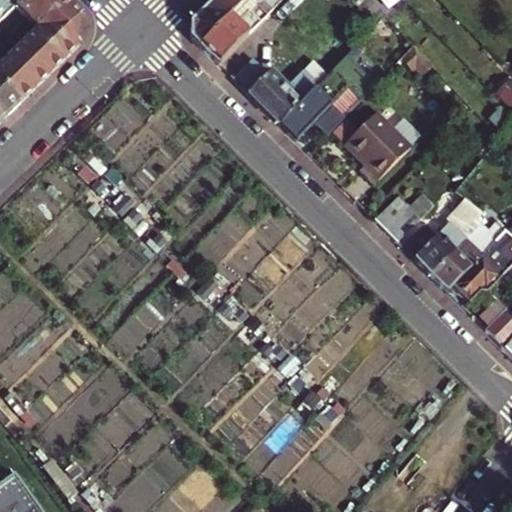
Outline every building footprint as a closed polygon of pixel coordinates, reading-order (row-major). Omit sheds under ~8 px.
[(0,0),(0,23),(16,8),(23,0),(0,0)] [(80,47),(77,44),(78,19),(81,16),(64,0),(56,0),(32,25),(37,30),(12,56),(41,85),(80,47)] [(23,0),(16,8),(32,25),(56,0),(23,0)] [(191,40),(201,49),(249,0),(217,0),(191,25),(191,40)] [(249,0),(201,49),(219,67),(273,12),(260,0),(249,0)] [(351,0),(378,27),(386,19),(367,0),(351,0)] [(402,63),(415,50),(386,19),(378,27),(367,38),(396,69),(402,63)] [(424,78),(433,69),(415,50),(402,63),(413,74),(416,70),(424,78)] [(0,83),(21,105),(41,85),(12,56),(0,67),(0,83)] [(253,61),(233,81),(248,96),(268,76),(253,61)] [(323,82),(327,78),(313,64),(305,72),(319,86),(323,82)] [(279,127),(301,104),(319,86),(305,72),(290,87),(273,71),(268,76),(248,96),(279,127)] [(511,77),(498,92),(511,104),(511,77)] [(321,124),(343,102),(323,82),(319,86),(301,104),(311,114),(321,124)] [(0,116),(5,121),(21,105),(0,83),(0,116)] [(279,127),(289,136),(311,114),(301,104),(279,127)] [(289,136),(298,146),(321,124),(311,114),(289,136)] [(361,173),(375,187),(412,150),(378,115),(345,148),(366,168),(361,173)] [(402,249),(431,278),(477,233),(471,227),(476,222),(481,216),(458,195),(402,249)] [(375,223),(397,245),(434,208),(423,198),(409,212),(397,200),(375,223)] [(447,295),(452,290),(505,236),(495,227),(487,234),(476,222),(471,227),(477,233),(431,278),(447,295)] [(511,241),(505,236),(452,290),(469,306),(471,306),(481,296),(487,296),(502,282),(503,283),(511,274),(511,241)] [(511,321),(502,313),(484,334),(511,358),(511,321)] [(0,511),(32,511),(10,484),(0,491),(0,511)]
